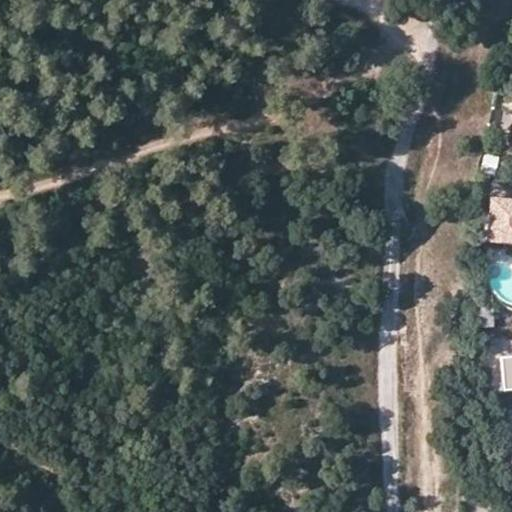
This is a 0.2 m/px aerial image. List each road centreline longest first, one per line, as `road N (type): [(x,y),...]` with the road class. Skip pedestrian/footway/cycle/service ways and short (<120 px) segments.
road 1 (unclassified): [(394,511),(387,358),(393,214),(423,58)]
road 2 (track): [(0,198),(180,144),(308,68),(363,0)]
